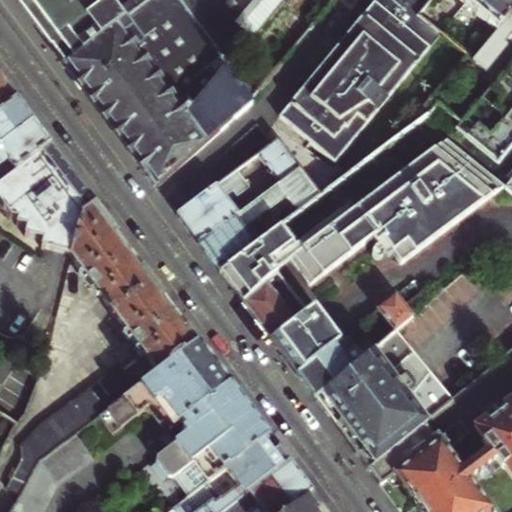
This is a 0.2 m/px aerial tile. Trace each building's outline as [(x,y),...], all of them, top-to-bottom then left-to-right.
[(16,0),(52,47),(51,49),(66,69),(156,0),(16,0)] [(156,0),(66,69),(156,189),(254,104),(229,70),(286,0),(156,0)] [(371,0),(361,12),(364,15),(281,116),(336,163),(441,36),(420,18),(434,0),(371,0)] [(511,0),(453,0),(497,37),(511,18),(511,0)] [(452,9),(443,2),(440,6),(449,13),(452,9)] [(511,18),(497,37),(474,64),(487,74),(511,44),(511,41),(509,40),(511,37),(511,36),(511,18)] [(511,66),(493,89),(500,95),(492,105),(504,115),(490,132),(479,122),(466,136),(499,164),(511,149),(511,66)] [(8,90),(0,79),(0,116),(18,103),(8,90)] [(26,114),(18,103),(0,116),(0,150),(34,125),(26,114)] [(44,137),(34,125),(0,150),(0,186),(51,148),(44,137)] [(280,140),(258,157),(279,186),(301,170),(280,140)] [(403,268),(506,189),(449,141),(300,255),(291,244),(296,240),(289,230),(284,234),(280,229),(258,245),(220,273),(234,292),(244,305),(277,276),(276,274),(291,262),(313,290),(381,239),(403,268)] [(74,179),(51,148),(0,186),(0,194),(5,201),(3,207),(13,219),(19,220),(18,227),(31,229),(27,238),(46,243),(44,250),(61,254),(71,257),(81,216),(95,207),(86,194),(74,179)] [(220,273),(258,245),(246,230),(288,198),(300,214),(322,198),(301,170),(279,186),(240,215),(199,245),(210,260),(220,273)] [(189,232),(199,245),(240,215),(227,198),(234,193),(237,198),(250,189),(238,172),(177,217),(189,232)] [(181,321),(95,207),(81,216),(71,257),(71,258),(157,376),(199,345),(181,321)] [(305,313),(277,276),(244,305),(259,325),(270,340),(305,313)] [(380,311),(396,332),(412,318),(397,298),(380,311)] [(298,376),(341,343),(313,307),(305,313),(270,340),(276,347),(298,376)] [(315,399),(360,362),(344,340),(341,343),(298,376),(305,386),(315,399)] [(199,345),(157,376),(138,391),(100,420),(112,437),(155,406),(163,416),(167,413),(178,426),(230,386),(215,367),(199,345)] [(339,431),(366,468),(424,425),(430,421),(375,349),(360,362),(315,399),(339,431)] [(100,420),(138,391),(121,369),(31,437),(24,452),(23,464),(10,490),(24,498),(41,465),(76,438),(100,420)] [(252,415),(230,386),(178,426),(167,434),(175,444),(156,458),(155,463),(167,479),(172,479),(175,477),(192,499),(270,439),(252,415)] [(497,511),(500,510),(493,500),(488,503),(471,480),(497,461),(504,470),(506,468),(511,476),(511,399),(476,427),(485,439),(482,441),(488,449),(462,469),(446,447),(451,444),(444,435),(439,438),(437,435),(434,438),(432,435),(435,432),(429,425),(426,427),(424,425),(366,468),(373,477),(380,486),(394,475),(412,499),(412,504),(414,509),(415,511),(497,511)] [(93,460),(76,438),(41,465),(24,498),(16,511),(44,511),(57,488),(93,460)] [(270,439),(192,499),(174,511),(227,511),(289,465),(280,453),(270,439)] [(301,480),(289,465),(227,511),(289,511),(312,495),(301,480)] [(324,511),(312,495),(289,511),(324,511)]
